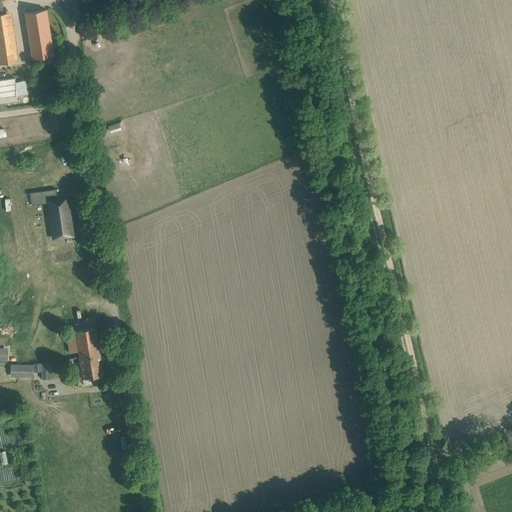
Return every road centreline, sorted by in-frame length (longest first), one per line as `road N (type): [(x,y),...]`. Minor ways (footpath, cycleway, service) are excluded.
road 1 (track): [(446,511),(330,0)]
road 2 (unclassified): [(146,511),(65,17)]
